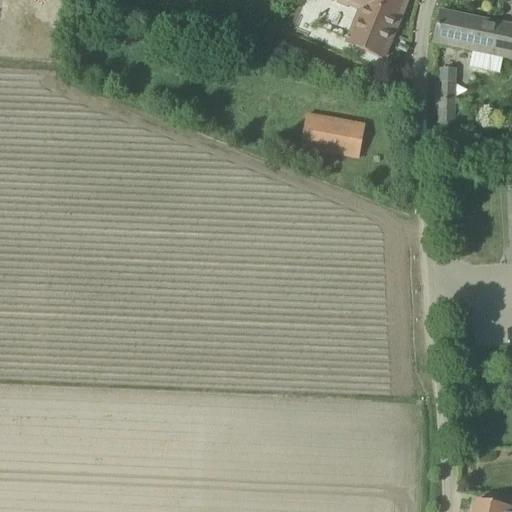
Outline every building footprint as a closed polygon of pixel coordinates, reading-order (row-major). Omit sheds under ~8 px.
[(333,0),(359,10),(346,47),(382,61),(406,0),(333,0)] [(466,52),(502,60),(511,61),(511,28),(440,14),(433,45),(466,52)] [(438,85),(437,114),(454,115),(455,86),(438,85)] [(307,117),(301,149),(359,160),(365,128),(307,117)] [(511,511),(511,509),(476,502),(473,511),(511,511)]
